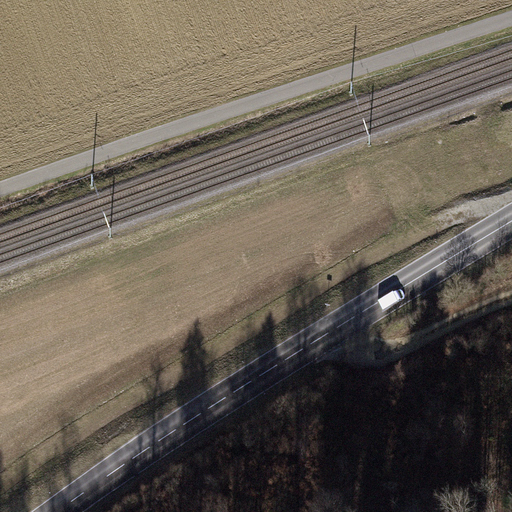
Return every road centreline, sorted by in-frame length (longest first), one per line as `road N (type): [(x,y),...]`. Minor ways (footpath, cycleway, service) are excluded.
road 1 (track): [(511,11),(0,190)]
road 2 (primary): [(511,221),(223,399),(60,511)]
road 3 (track): [(314,342),(511,301)]
